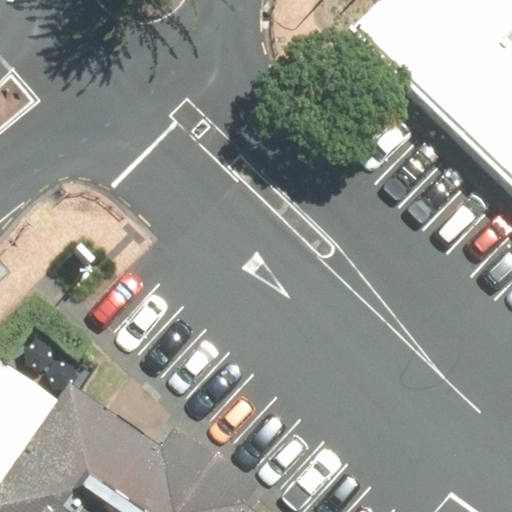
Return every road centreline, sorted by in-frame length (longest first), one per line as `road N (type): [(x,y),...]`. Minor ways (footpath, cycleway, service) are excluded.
road 1 (tertiary): [(121,69),(0,176)]
road 2 (tertiary): [(233,0),(201,49),(150,70),(121,69)]
